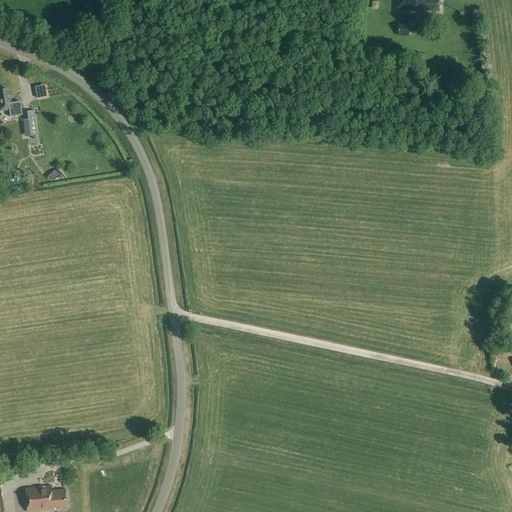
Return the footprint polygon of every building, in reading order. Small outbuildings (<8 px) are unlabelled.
[(438,0),(396,0),(396,10),(438,11),(438,0)] [(409,23),(398,22),(397,36),(408,37),(409,23)] [(0,111),(12,109),(9,97),(7,97),(6,89),(0,90),(0,111)] [(28,119),(23,120),(24,128),(29,128),(30,136),(32,136),(32,139),(37,138),(37,135),(34,112),(34,111),(27,112),(28,119)] [(0,471),(8,471),(7,467),(13,466),(13,461),(9,461),(7,461),(0,461),(0,471)] [(29,463),(14,465),(15,475),(30,473),(29,463)] [(51,487),(26,490),(27,511),(34,511),(54,510),(54,508),(67,506),(65,490),(52,492),(51,487)]
